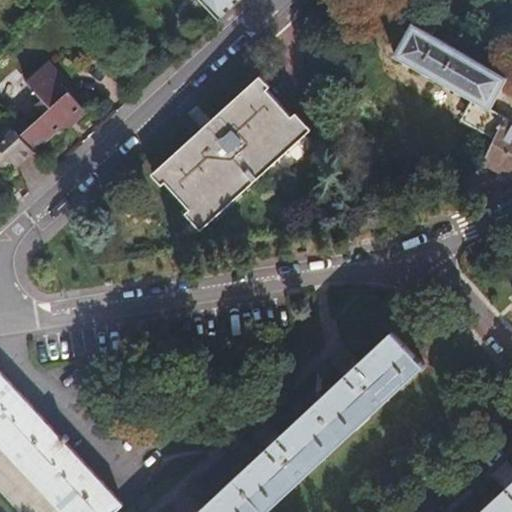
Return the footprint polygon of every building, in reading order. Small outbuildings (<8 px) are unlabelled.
[(198,0),(217,20),(239,0),(198,0)] [(511,29),(511,0),(485,0),(511,29)] [(511,127),(485,113),(503,81),(409,29),(390,60),(469,105),(458,125),(489,143),(475,170),(482,174),(487,165),(511,178),(511,127)] [(0,169),(7,164),(11,169),(61,126),(70,118),(71,119),(80,112),(58,87),(62,83),(46,64),(25,83),(42,102),(38,106),(45,115),(17,139),(11,132),(0,140),(0,169)] [(270,86),(260,75),(152,174),(162,185),(165,182),(158,174),(260,82),(267,89),(270,86)] [(299,125),(260,82),(158,174),(165,182),(198,218),(219,199),(221,202),(282,146),(279,143),(299,125)] [(86,118),(80,112),(71,119),(70,118),(61,126),(67,134),(86,118)] [(311,129),(296,112),(292,116),(299,125),(279,143),(282,146),(221,202),(219,199),(198,218),(190,209),(186,213),(201,230),(311,129)] [(241,511),(406,359),(376,326),(343,356),(337,350),(327,360),(332,366),(264,429),(259,424),(245,437),(249,443),(184,501),(180,498),(166,511),(167,511),(241,511)] [(0,373),(0,441),(65,511),(114,511),(122,505),(66,444),(69,440),(64,435),(60,438),(0,373)] [(511,511),(511,474),(501,485),(505,490),(481,511),(511,511)]
